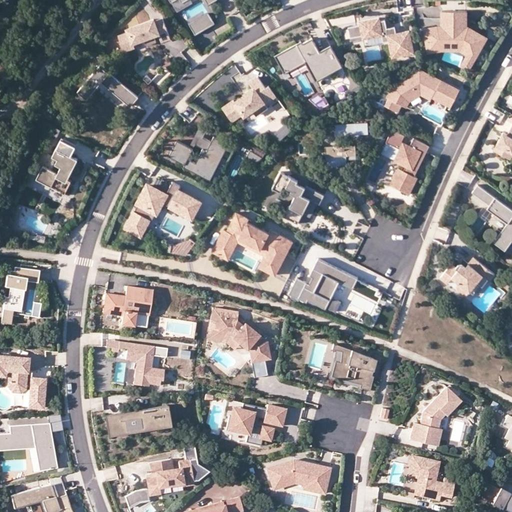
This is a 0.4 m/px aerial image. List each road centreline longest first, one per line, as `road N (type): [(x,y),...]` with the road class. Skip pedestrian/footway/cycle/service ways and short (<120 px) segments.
road 1 (residential): [(331,0),(242,40),(187,85),(134,148),(99,214),(83,261),(73,338),(75,407),(101,511)]
road 2 (residential): [(511,36),(407,248),(381,259)]
road 3 (unclassified): [(18,104),(95,0)]
